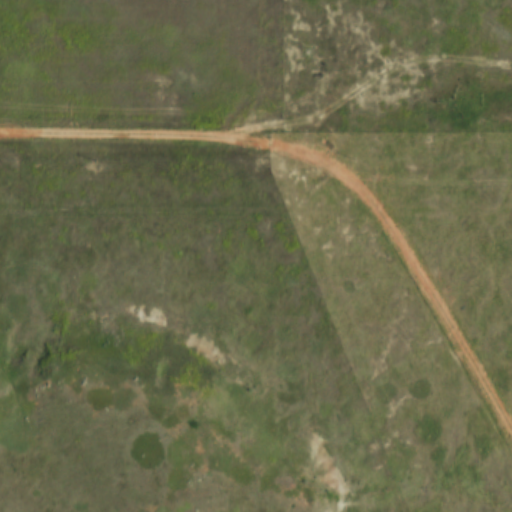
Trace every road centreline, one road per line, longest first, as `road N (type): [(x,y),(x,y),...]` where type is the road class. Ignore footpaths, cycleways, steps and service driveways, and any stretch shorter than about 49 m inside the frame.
road 1 (track): [(511,179),(360,179),(267,141),(209,135),(0,135)]
road 2 (track): [(360,179),(511,438)]
